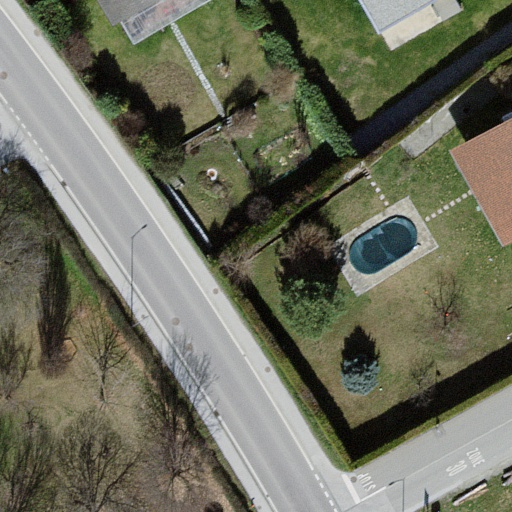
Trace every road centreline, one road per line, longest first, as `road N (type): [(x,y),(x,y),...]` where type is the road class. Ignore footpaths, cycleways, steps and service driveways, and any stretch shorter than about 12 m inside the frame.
road 1 (tertiary): [(0,48),(135,236),(304,511)]
road 2 (residential): [(511,421),(338,511)]
